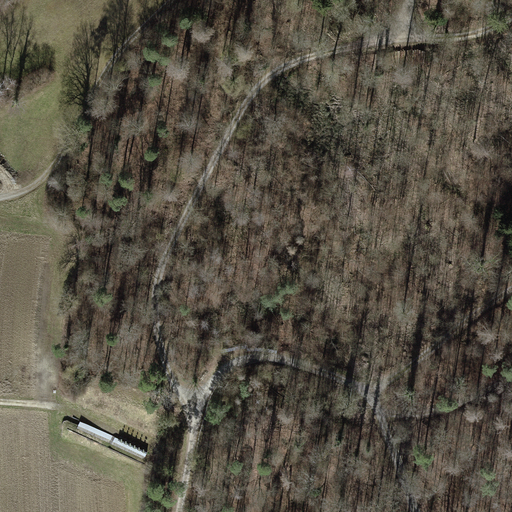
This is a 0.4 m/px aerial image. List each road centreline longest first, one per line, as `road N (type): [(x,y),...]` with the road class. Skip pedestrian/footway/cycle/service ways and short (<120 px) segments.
road 1 (track): [(173,381),(157,325),(163,269),(250,89),(295,59),(400,36)]
road 2 (track): [(511,291),(362,388),(415,511)]
road 3 (track): [(179,511),(197,403),(209,378),(256,358),(362,388)]
road 4 (track): [(170,0),(107,67),(47,173),(0,197)]
road 5 (track): [(379,418),(425,411),(511,379)]
